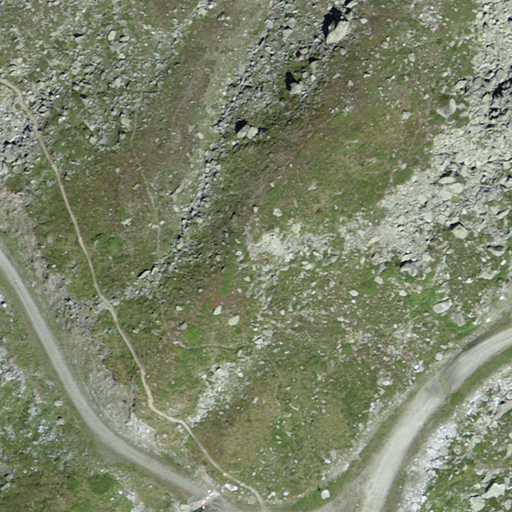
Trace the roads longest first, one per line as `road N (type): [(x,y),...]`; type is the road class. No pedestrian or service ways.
road 1 (track): [(220,511),(97,415),(0,230)]
road 2 (track): [(511,338),(453,377),(397,442),(372,498),(357,511)]
